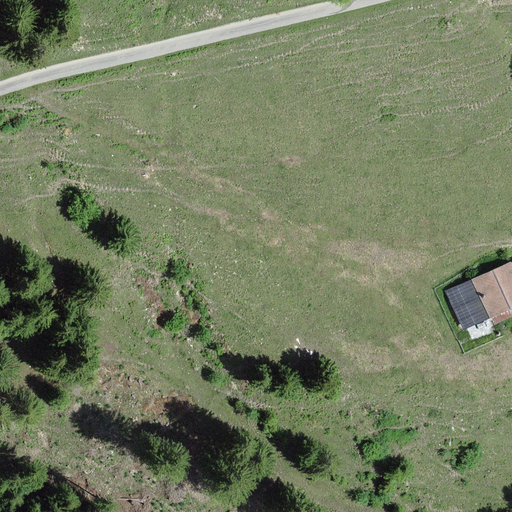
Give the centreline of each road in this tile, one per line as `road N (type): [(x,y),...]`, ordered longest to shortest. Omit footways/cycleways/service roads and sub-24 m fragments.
road 1 (track): [(16,84),(253,205),(341,261),(434,345)]
road 2 (unclassified): [(358,0),(0,89)]
